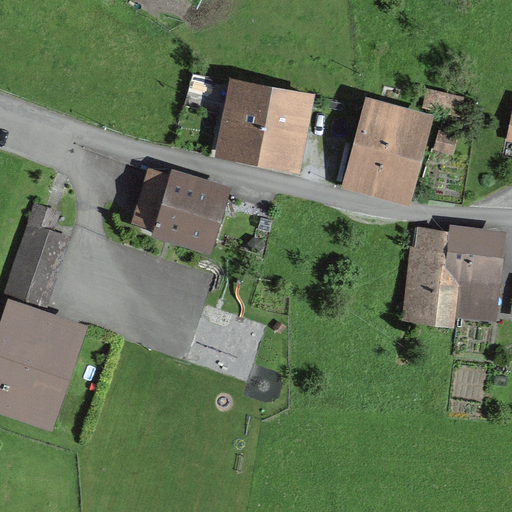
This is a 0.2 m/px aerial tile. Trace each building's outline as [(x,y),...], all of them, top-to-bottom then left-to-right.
[(307,106),(309,95),(238,81),(231,121),(226,120),(222,147),(296,161),(301,135),(288,132),(293,103),(307,106)] [(463,98),(427,88),(422,106),(458,116),(463,98)] [(368,110),(350,175),(401,189),(419,124),(368,110)] [(159,235),(162,225),(206,239),(219,195),(151,173),(137,218),(155,224),(152,233),(159,235)] [(75,220),(36,206),(7,285),(46,299),(75,220)] [(404,315),(451,321),(452,314),(455,290),(446,289),(453,233),(425,229),(421,264),(411,263),(404,315)] [(490,318),(499,239),(453,233),(446,289),(455,290),(452,314),(490,318)] [(0,341),(0,403),(47,419),(78,328),(12,306),(0,341)]
